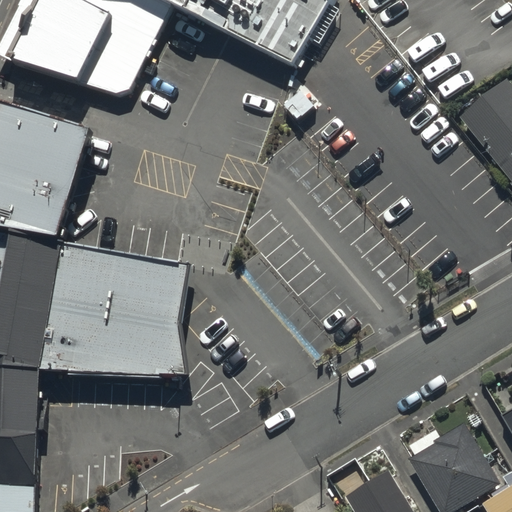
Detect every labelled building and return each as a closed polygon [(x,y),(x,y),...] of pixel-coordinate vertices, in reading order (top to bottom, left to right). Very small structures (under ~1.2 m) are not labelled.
[(184,4),(174,0),(33,0),(2,58),(138,97),(184,4)] [(343,0),(174,0),(184,4),(305,58),(343,0)] [(511,79),(459,121),(511,188),(511,79)] [(97,135),(0,108),(0,511),(43,511),(51,380),(195,392),(185,326),(186,323),(196,270),(65,245),(97,135)] [(410,464),(440,511),(465,511),(505,488),(467,428),(410,464)] [(413,511),(391,477),(348,503),(353,511),(413,511)] [(511,511),(511,491),(486,508),(488,511),(511,511)]
